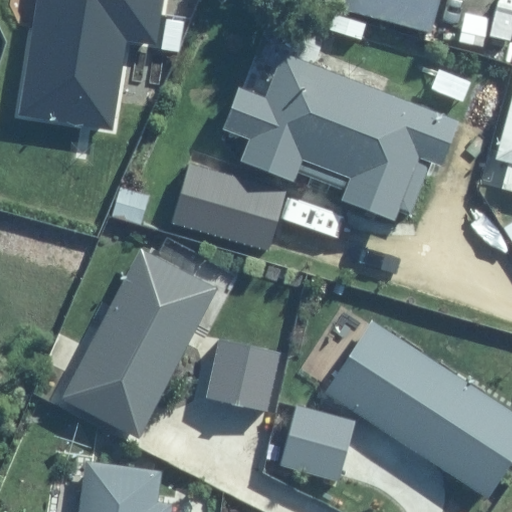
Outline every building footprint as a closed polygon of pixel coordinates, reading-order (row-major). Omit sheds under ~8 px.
[(443,0),(342,0),(340,11),(435,34),(443,0)] [(457,130),(285,57),(267,100),(240,89),(223,130),(251,141),(242,164),(291,184),(296,173),(345,194),(341,203),(395,226),(422,163),(439,170),(457,130)] [(511,103),(502,146),(488,142),(479,182),(511,189),(511,103)] [(210,285),(125,242),(43,403),(129,446),(210,285)] [(511,455),(511,417),(355,319),(312,387),(487,496),(511,455)] [(64,511),(166,511),(167,510),(147,507),(154,469),(74,455),(64,511)]
